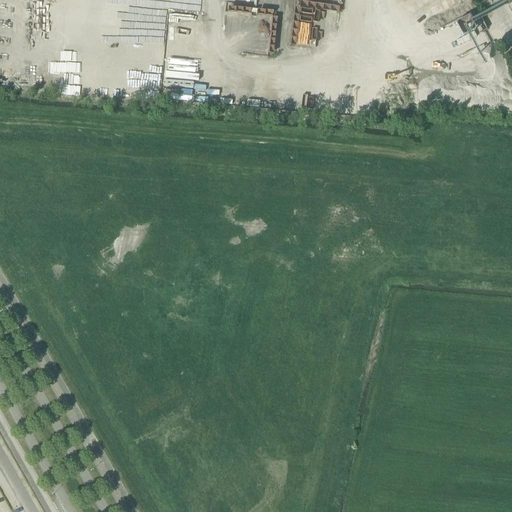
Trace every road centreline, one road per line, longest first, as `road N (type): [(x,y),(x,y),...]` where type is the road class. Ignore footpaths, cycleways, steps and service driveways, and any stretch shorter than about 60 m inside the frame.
road 1 (unclassified): [(105,511),(0,324)]
road 2 (unclassified): [(0,386),(71,511)]
